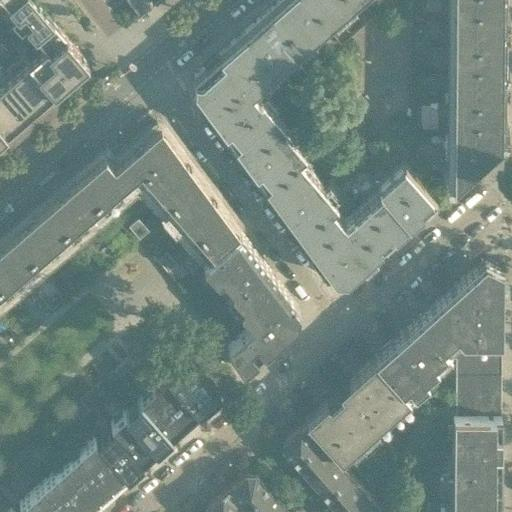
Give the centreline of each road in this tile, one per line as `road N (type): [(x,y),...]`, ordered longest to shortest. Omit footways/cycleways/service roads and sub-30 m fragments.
road 1 (residential): [(347,330),(149,71)]
road 2 (residential): [(140,511),(347,330)]
road 3 (residential): [(347,330),(511,187)]
road 4 (residential): [(0,201),(149,71)]
